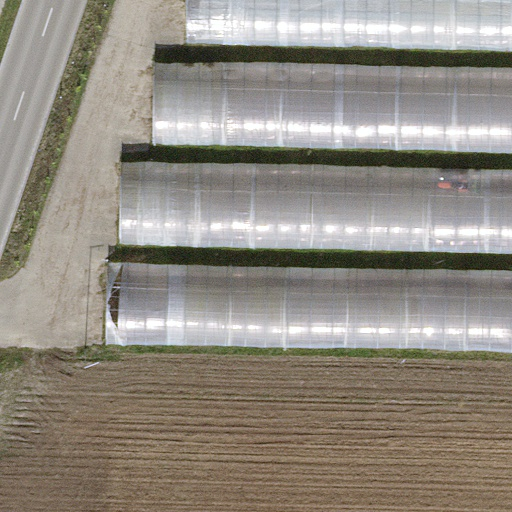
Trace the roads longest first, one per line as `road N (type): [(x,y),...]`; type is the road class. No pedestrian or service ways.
road 1 (track): [(148,0),(55,290),(0,311)]
road 2 (unclassified): [(56,0),(0,169)]
